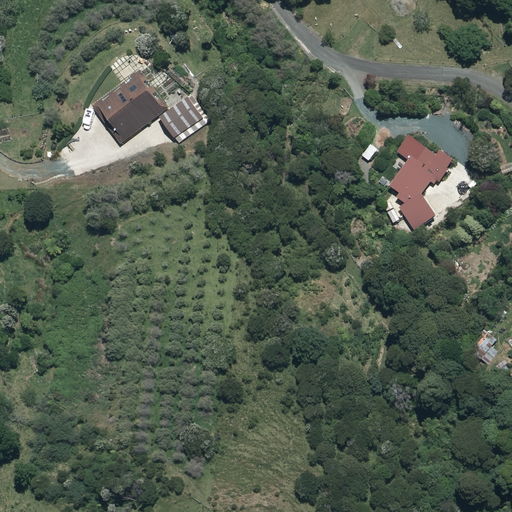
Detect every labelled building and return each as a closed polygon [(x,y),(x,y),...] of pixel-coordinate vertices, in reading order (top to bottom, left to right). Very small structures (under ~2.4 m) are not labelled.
[(168,110),(142,75),(96,110),(123,145),(168,110)] [(195,122),(182,105),(164,119),(177,136),(195,122)] [(424,193),(432,181),(435,184),(439,178),(442,180),(454,161),(441,153),(439,156),(411,137),(400,153),(411,160),(393,186),(403,193),(400,195),(406,205),(402,208),(416,230),(436,218),(424,193)] [(379,150),(371,144),(363,155),(370,161),(379,150)] [(396,208),(387,214),(394,225),(403,219),(396,208)] [(499,340),(486,328),(471,345),(484,357),(499,340)]
